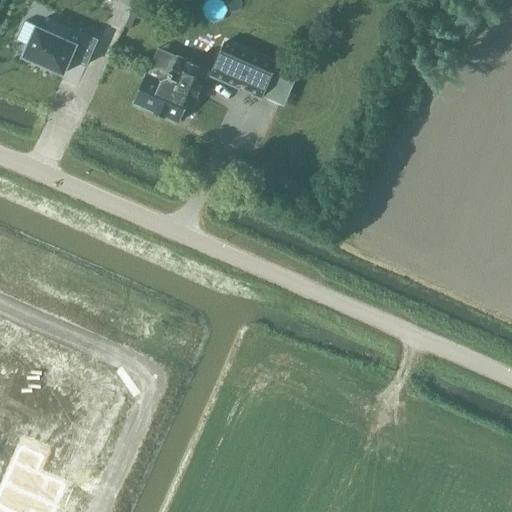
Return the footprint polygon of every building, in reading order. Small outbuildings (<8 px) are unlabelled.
[(120,16),(127,0),(96,0),(95,5),(120,16)] [(61,73),(67,58),(83,65),(94,40),(70,29),(65,40),(34,26),(21,55),(61,73)] [(255,55),(226,42),(211,75),(240,88),(241,86),(252,91),(251,93),(261,98),(276,64),(266,60),(265,61),(254,56),(255,55)] [(166,79),(159,81),(144,75),(131,104),(175,124),(187,95),(194,98),(206,71),(175,58),(166,79)] [(40,372),(29,395),(53,406),(46,420),(87,438),(103,402),(87,396),(90,390),(88,389),(88,388),(86,387),(86,388),(80,386),(80,384),(79,384),(78,385),(68,380),(68,379),(67,379),(66,380),(65,379),(63,383),(40,372)] [(21,447),(4,484),(56,507),(57,506),(56,506),(65,485),(37,473),(44,457),(21,447)] [(4,484),(0,493),(0,511),(54,511),(56,507),(4,484)]
